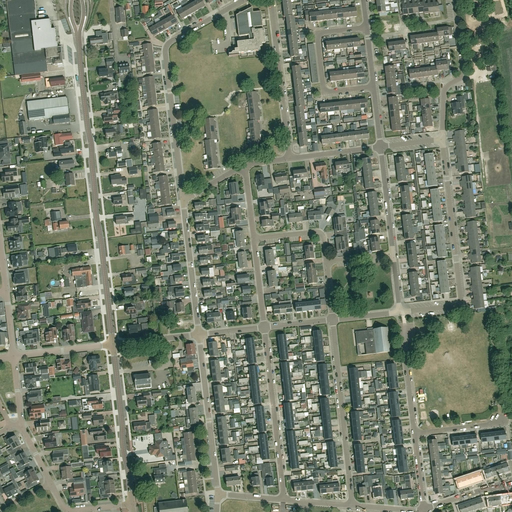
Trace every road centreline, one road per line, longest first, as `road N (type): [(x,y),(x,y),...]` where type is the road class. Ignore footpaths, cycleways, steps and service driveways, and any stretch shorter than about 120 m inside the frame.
road 1 (tertiary): [(112,344),(78,41)]
road 2 (residential): [(183,200),(165,48),(244,0)]
road 3 (residential): [(399,312),(461,303),(441,138)]
road 4 (residential): [(351,505),(333,320)]
road 5 (residential): [(282,499),(264,328)]
road 6 (residential): [(218,494),(198,334)]
road 7 (residential): [(290,157),(271,0)]
road 8 (residential): [(372,87),(330,91),(322,83),(321,33),(365,27)]
road 9 (residential): [(441,138),(444,88),(464,69),(454,0)]
road 10 (residential): [(198,334),(183,200)]
road 11 (tertiary): [(131,504),(116,372)]
